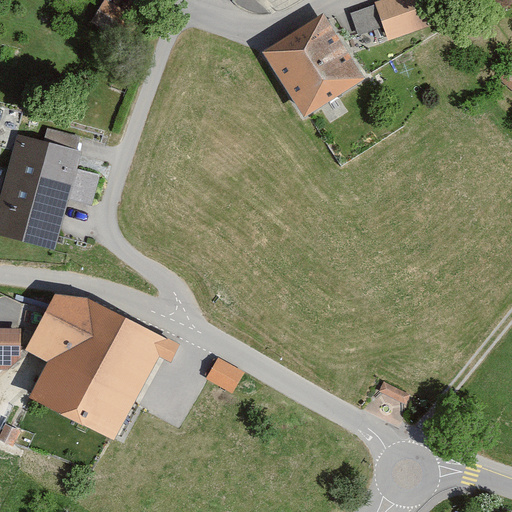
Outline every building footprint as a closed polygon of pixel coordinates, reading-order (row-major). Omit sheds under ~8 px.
[(423,0),(389,0),(353,13),(362,39),(392,29),(397,42),(434,29),(423,0)] [(326,15),(266,52),(303,112),(363,75),(326,15)] [(52,130),(49,143),(80,151),(84,138),(52,130)] [(49,143),(23,136),(0,224),(0,233),(62,250),(75,202),(95,207),(103,175),(83,169),(87,153),(80,151),(49,143)] [(105,307),(64,299),(39,348),(65,361),(48,397),(123,434),(170,339),(105,307)] [(29,333),(0,330),(0,374),(15,375),(28,359),(29,333)] [(248,377),(220,363),(211,381),(238,395),(248,377)] [(412,393),(387,381),(381,395),(406,406),(412,393)]
